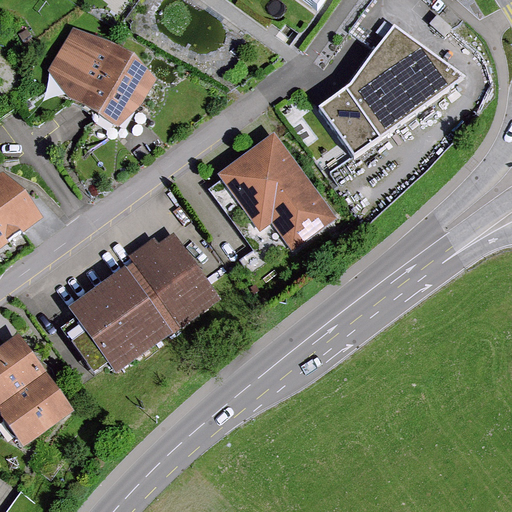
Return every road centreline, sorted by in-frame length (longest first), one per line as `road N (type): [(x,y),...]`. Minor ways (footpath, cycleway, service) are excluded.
road 1 (residential): [(0,292),(298,75)]
road 2 (secondary): [(385,281),(182,441),(111,511)]
road 3 (secondary): [(511,148),(385,281)]
